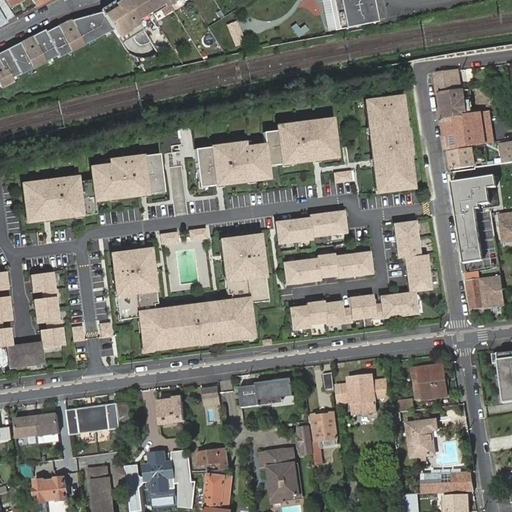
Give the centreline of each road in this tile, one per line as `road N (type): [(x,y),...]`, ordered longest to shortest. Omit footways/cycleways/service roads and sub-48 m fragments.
road 1 (residential): [(0,398),(461,335)]
road 2 (residential): [(511,56),(419,69),(461,335)]
road 3 (residential): [(490,511),(461,335)]
